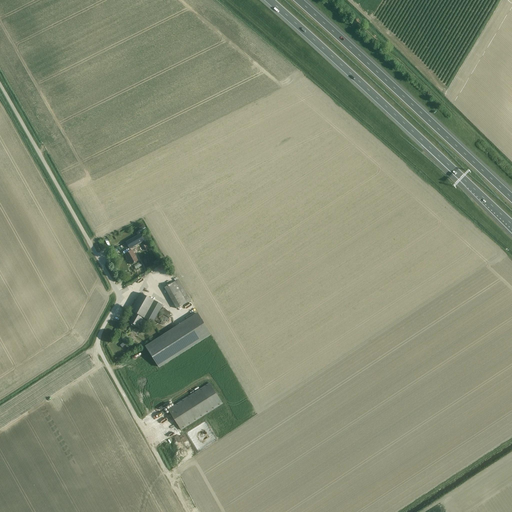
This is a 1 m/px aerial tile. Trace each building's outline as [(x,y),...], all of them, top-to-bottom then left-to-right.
[(140,234),(127,242),(130,249),(144,241),(140,234)] [(132,250),(126,254),(131,265),(138,261),(132,250)] [(178,280),(165,288),(177,309),(190,301),(178,280)] [(136,313),(130,323),(137,326),(139,323),(142,325),(146,319),(153,323),(163,306),(141,293),(131,311),(136,313)] [(168,317),(171,313),(162,308),(159,312),(168,317)] [(160,367),(210,335),(197,313),(146,346),(160,367)] [(210,383),(168,410),(181,430),(222,403),(210,383)] [(205,422),(187,433),(198,451),(216,439),(205,422)]
